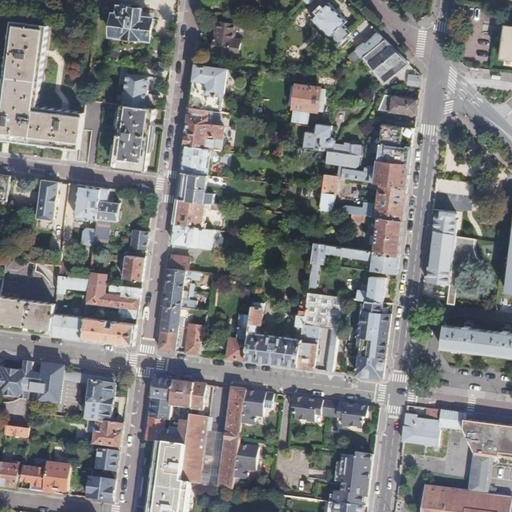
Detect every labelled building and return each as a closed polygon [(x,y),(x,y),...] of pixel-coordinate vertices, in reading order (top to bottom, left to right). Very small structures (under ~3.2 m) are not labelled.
[(317,14),(314,17),(340,43),(341,42),(344,46),(351,39),(348,36),(352,32),(344,24),(348,20),(330,1),(327,4),(322,0),(321,0),(312,9),(317,14)] [(83,12),(99,14),(100,7),(84,4),(83,12)] [(114,38),(125,40),(125,36),(152,40),(155,17),(144,16),(145,11),(145,8),(133,7),(123,5),(120,5),(119,13),(115,12),(112,35),(114,36),(114,38)] [(0,101),(0,138),(7,140),(66,148),(73,148),(80,149),(83,129),(85,112),(39,106),(50,26),(15,21),(4,101),(0,101)] [(211,59),(222,61),(223,55),(233,56),(236,25),(216,22),(213,45),(210,45),(209,53),(212,53),(211,59)] [(511,26),(507,26),(503,58),(511,59),(511,26)] [(365,55),(385,38),(382,34),(379,31),(366,43),(364,42),(356,49),(362,57),(365,55)] [(388,40),(385,38),(365,55),(387,81),(410,62),(402,54),(388,40)] [(355,50),(350,55),(356,62),(361,57),(355,50)] [(192,105),(192,106),(210,109),(226,111),(228,95),(225,95),(228,69),(197,65),(195,83),(193,102),(192,105)] [(421,84),(422,74),(410,72),(409,79),(409,83),(421,84)] [(125,73),(121,104),(124,104),(146,107),(150,76),(125,73)] [(310,108),(325,110),(329,82),(319,81),(318,85),(309,84),(309,87),(299,85),(294,121),(308,123),(309,118),(310,108)] [(419,99),(420,90),(411,90),(410,98),(419,99)] [(379,110),(391,112),(393,96),(385,95),(379,110)] [(393,96),(391,112),(417,114),(419,99),(410,98),(393,96)] [(146,107),(124,104),(116,167),(148,171),(153,127),(154,125),(154,124),(156,108),(146,107)] [(191,114),(187,146),(213,148),(223,149),(226,126),(225,125),(212,123),(208,123),(209,118),(210,109),(192,106),(192,110),(191,114)] [(309,118),(317,119),(334,121),(335,111),(325,110),(310,108),(309,118)] [(329,157),(328,162),(359,166),(361,155),(364,155),(365,148),(361,147),(361,146),(358,145),(358,142),(352,142),(352,143),(347,142),(346,144),(340,143),(338,143),(339,139),(336,136),(332,135),(333,125),(320,122),(319,125),(315,127),(314,132),(308,131),(306,148),(318,149),(330,151),(329,157)] [(382,184),(408,188),(409,183),(411,167),(412,160),(415,137),(416,128),(384,124),(379,167),(370,166),(366,169),(366,172),(362,172),(361,180),(382,184)] [(213,148),(187,146),(186,154),(184,171),(210,175),(210,168),(212,155),(213,148)] [(361,180),(362,172),(344,170),(343,178),(347,178),(361,180)] [(181,193),(180,198),(216,203),(217,194),(209,192),(211,175),(210,175),(184,171),(182,184),(181,187),(181,193)] [(0,174),(0,206),(7,207),(12,176),(0,174)] [(325,187),(322,209),(335,211),(339,177),(326,175),(326,181),(325,187)] [(347,178),(343,178),(339,177),(335,211),(342,212),(342,209),(343,208),(347,178)] [(44,180),(40,218),(53,220),(58,182),(44,180)] [(475,183),(457,180),(455,200),(461,201),(464,197),(470,198),(471,202),(473,202),(473,201),(475,183)] [(406,206),(408,188),(382,184),(378,217),(381,217),(404,221),(406,206)] [(99,220),(103,188),(81,185),(77,217),(99,220)] [(111,189),(103,188),(99,220),(98,230),(97,243),(107,245),(111,220),(119,221),(120,219),(121,220),(123,211),(121,211),(122,203),(109,201),(111,189)] [(178,210),(177,223),(211,229),(212,224),(208,223),(208,221),(204,221),(206,207),(219,209),(220,204),(216,203),(180,198),(180,199),(178,210)] [(367,215),(374,216),(376,204),(366,203),(365,210),(345,207),(343,208),(342,209),(342,212),(353,214),(367,215)] [(456,212),(453,211),(442,210),(441,217),(436,216),(434,232),(436,232),(432,266),(431,266),(430,272),(428,272),(428,275),(430,276),(429,281),(450,284),(453,258),(455,244),(459,219),(457,219),(457,215),(457,213),(456,212)] [(482,222),(492,223),(493,213),(483,212),(482,222)] [(367,215),(353,214),(352,220),(367,222),(367,215)] [(401,250),(404,221),(381,217),(378,235),(373,235),(372,244),(377,244),(376,252),(400,256),(401,250)] [(211,229),(177,223),(174,242),(213,248),(216,229),(211,229)] [(97,245),(97,243),(98,230),(88,229),(85,232),(84,244),(97,245)] [(134,231),(132,248),(148,250),(149,242),(149,237),(150,233),(134,231)] [(398,269),(400,256),(376,252),(316,244),(313,263),(320,264),(326,265),(328,253),(374,259),(373,270),(398,273),(398,269)] [(470,246),(455,244),(453,258),(468,260),(470,246)] [(144,281),(147,257),(129,255),(126,279),(144,281)] [(171,263),(171,267),(190,270),(192,258),(172,255),(171,263)] [(63,260),(62,264),(61,274),(70,275),(72,262),(63,260)] [(329,261),(329,265),(366,269),(367,265),(329,261)] [(320,264),(313,263),(310,283),(318,284),(320,264)] [(242,278),(258,281),(260,266),(244,264),(242,278)] [(203,272),(214,274),(216,274),(217,266),(205,265),(203,272)] [(190,270),(171,267),(169,281),(168,288),(167,296),(166,305),(183,307),(189,308),(209,311),(212,289),(207,289),(194,287),(195,274),(201,275),(201,272),(194,271),(190,270)] [(94,271),(93,278),(92,282),(106,284),(107,284),(108,276),(97,274),(97,271),(94,271)] [(93,278),(70,275),(61,274),(58,304),(55,329),(54,334),(69,336),(86,338),(88,316),(89,311),(90,302),(92,282),(93,278)] [(361,290),(360,299),(370,300),(385,302),(388,279),(373,277),(373,282),(372,285),(366,284),(364,284),(363,290),(361,290)] [(106,284),(92,282),(90,302),(121,306),(120,315),(129,317),(139,318),(139,316),(139,314),(140,312),(142,293),(143,288),(112,285),(111,289),(123,291),(122,295),(111,293),(105,293),(106,284)] [(343,297),(309,293),(307,303),(307,306),(304,324),(319,326),(333,328),(327,371),(333,372),(337,339),(343,297)] [(3,297),(0,321),(0,322),(22,325),(25,325),(29,326),(48,328),(52,329),(55,329),(58,304),(3,297)] [(500,312),(511,312),(511,299),(501,299),(500,312)] [(364,340),(363,342),(389,344),(390,333),(393,313),(384,312),(385,302),(370,300),(369,310),(365,310),(363,323),(361,322),(358,339),(364,340)] [(275,364),(298,367),(302,337),(304,324),(307,306),(300,305),(299,305),(298,314),(297,314),(294,338),(256,333),(258,323),(263,324),(266,303),(255,302),(251,328),(246,360),(273,364),(275,364)] [(183,307),(166,305),(166,307),(164,323),(160,349),(172,351),(177,351),(183,307)] [(88,316),(86,338),(102,341),(118,343),(135,345),(139,318),(129,317),(128,322),(115,320),(115,326),(108,325),(109,319),(88,316)] [(472,326),(466,325),(466,327),(447,325),(447,323),(446,323),(442,349),(444,349),(444,348),(511,356),(511,332),(510,332),(511,331),(504,331),(504,332),(472,328),(472,326)] [(319,326),(304,324),(302,337),(317,339),(319,326)] [(186,352),(202,355),(205,337),(206,327),(190,325),(186,352)] [(228,358),(246,360),(251,328),(247,328),(246,336),(240,335),(239,338),(231,337),(228,358)] [(205,337),(202,355),(207,355),(211,356),(214,338),(205,337)] [(302,337),(298,367),(315,369),(318,344),(316,344),(317,339),(302,337)] [(389,344),(363,342),(361,361),(351,360),(350,374),(385,379),(389,344)] [(28,361),(21,360),(20,371),(4,368),(2,382),(25,386),(28,361)] [(33,386),(34,373),(36,362),(28,361),(25,386),(2,382),(1,395),(21,398),(21,399),(31,400),(33,386)] [(431,365),(422,364),(421,373),(430,374),(431,365)] [(46,375),(38,374),(36,387),(44,388),(46,375)] [(173,405),(176,381),(165,379),(156,378),(151,419),(165,421),(170,422),(173,405)] [(92,395),(90,419),(100,420),(112,421),(116,385),(94,381),(94,383),(91,383),(90,395),(92,395)] [(190,383),(176,381),(173,405),(189,407),(189,410),(192,410),(192,407),(195,383),(190,383)] [(204,384),(195,383),(192,407),(204,409),(208,385),(204,384)] [(228,433),(221,487),(234,488),(236,478),(240,450),(240,446),(243,424),(248,390),(234,388),(228,433)] [(276,394),(248,390),(243,424),(256,426),(257,416),(265,417),(267,410),(274,410),(276,394)] [(312,398),(295,396),(294,408),(298,408),(298,412),(297,412),(296,414),(298,415),(297,420),(316,422),(317,415),(329,416),(331,401),(323,400),(323,404),(317,403),(311,402),(312,398)] [(331,401),(329,416),(344,418),(343,426),(363,429),(364,423),(365,424),(366,422),(364,421),(365,418),(368,418),(370,406),(362,405),(355,404),(355,408),(348,407),(343,407),(344,403),(331,401)] [(408,413),(404,439),(443,445),(445,426),(465,429),(467,418),(467,412),(428,406),(426,418),(418,417),(419,414),(408,413)] [(190,421),(187,446),(182,482),(194,483),(201,484),(208,430),(209,418),(203,417),(191,415),(190,421)] [(511,422),(467,416),(467,418),(465,429),(474,454),(494,457),(507,459),(511,459),(511,422)] [(151,419),(148,440),(163,442),(167,443),(168,435),(169,431),(164,430),(165,421),(151,419)] [(168,435),(167,443),(187,446),(190,421),(185,420),(182,419),(181,424),(179,437),(168,435)] [(122,446),(125,423),(112,421),(100,420),(99,433),(98,440),(98,443),(122,446)] [(8,426),(7,434),(29,437),(31,429),(8,426)] [(208,430),(201,484),(221,487),(228,433),(208,430)] [(46,441),(34,440),(33,448),(45,449),(46,441)] [(51,451),(53,442),(46,441),(45,449),(44,453),(51,454),(51,451)] [(65,443),(53,442),(51,451),(64,453),(65,443)] [(167,443),(163,442),(153,511),(189,511),(194,483),(182,482),(187,446),(167,443)] [(240,450),(236,478),(240,479),(248,480),(249,470),(256,471),(259,448),(247,447),(246,451),(240,450)] [(118,470),(121,450),(101,448),(99,467),(118,470)] [(373,472),(375,455),(357,453),(343,451),(342,461),(338,461),(335,481),(343,482),(355,483),(354,488),(343,486),(339,489),(331,488),(331,500),(365,504),(366,498),(368,497),(370,497),(370,493),(369,491),(367,489),(368,486),(368,483),(364,482),(364,476),(369,477),(370,472),(373,472)] [(494,457),(474,454),(475,455),(474,465),(472,480),(429,474),(423,511),(511,511),(511,495),(490,493),(494,457)] [(3,463),(0,485),(18,488),(21,463),(13,462),(12,464),(3,463)] [(48,469),(45,491),(57,493),(58,488),(63,489),(65,472),(48,469)] [(371,487),(373,472),(370,472),(369,477),(364,476),(364,482),(368,483),(368,486),(371,487)] [(105,499),(114,500),(116,486),(107,485),(105,499)] [(306,511),(367,511),(369,506),(308,498),(306,511)]
